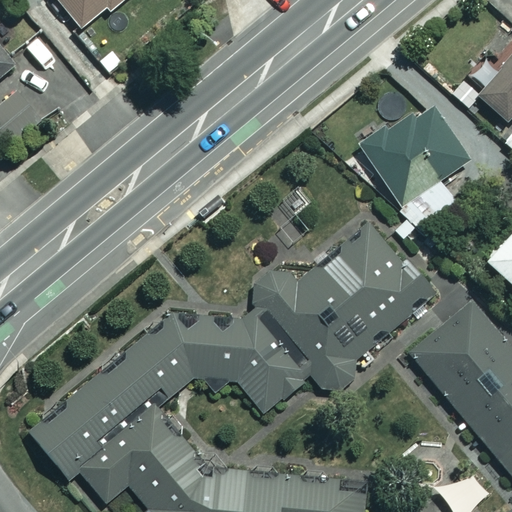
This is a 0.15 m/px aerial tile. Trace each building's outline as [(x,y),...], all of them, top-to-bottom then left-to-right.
[(52,0),(78,30),(104,9),(107,13),(122,0),(52,0)] [(0,75),(13,65),(0,49),(0,75)] [(511,56),(496,74),(483,62),(469,76),(483,89),(476,97),(504,122),(510,116),(511,117),(511,56)] [(467,160),(430,106),(407,122),(403,116),(357,147),(398,207),(467,160)] [(354,367),(346,355),(430,293),(373,216),(310,265),(275,263),(247,286),(247,314),(245,315),(172,308),(21,426),(66,484),(82,471),(106,501),(129,483),(145,504),(134,511),(511,511),(511,340),(478,299),(407,356),(511,486),(511,509),(508,511),(362,511),(365,481),(212,465),(166,405),(189,387),(240,392),(257,415),(308,377),(319,393),(354,367)] [(511,294),(511,224),(477,262),(511,294)]
